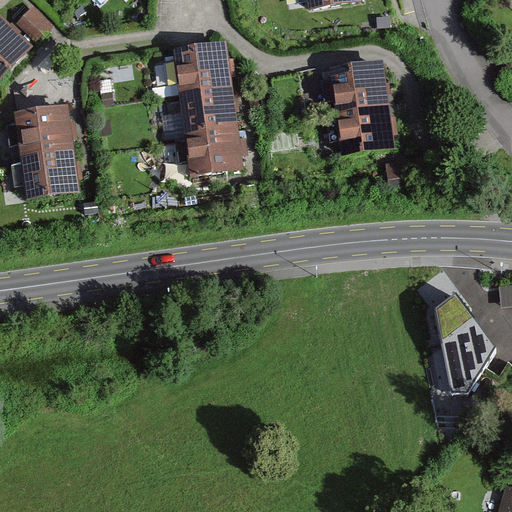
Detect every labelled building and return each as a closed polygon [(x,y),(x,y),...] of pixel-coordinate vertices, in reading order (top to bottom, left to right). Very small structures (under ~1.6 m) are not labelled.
[(56,30),(35,12),(21,27),(42,45),(56,30)] [(0,19),(0,83),(33,48),(1,18),(0,19)] [(177,54),(183,94),(229,87),(223,48),(177,54)] [(334,72),(340,113),(384,106),(377,65),(334,72)] [(183,94),(188,133),(234,127),(229,87),(183,94)] [(340,113),(347,153),(390,146),(384,106),(340,113)] [(14,115),(20,157),(75,149),(69,107),(14,115)] [(188,133),(193,173),(240,167),(234,127),(188,133)] [(20,157),(27,203),(81,196),(75,149),(20,157)] [(407,164),(387,167),(389,181),(409,179),(407,164)] [(511,285),(499,287),(502,309),(511,307),(511,285)] [(455,296),(436,309),(451,393),(468,393),(496,347),(455,296)]
